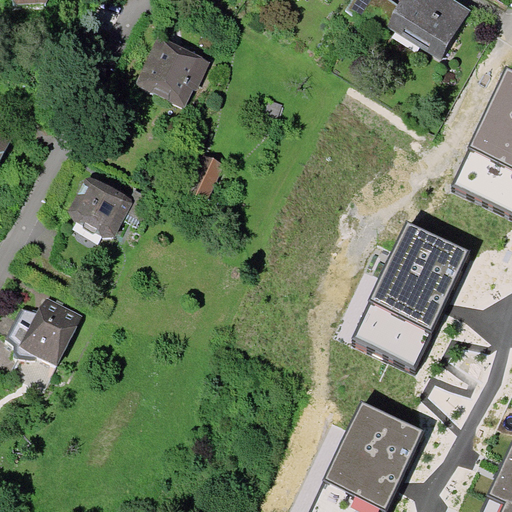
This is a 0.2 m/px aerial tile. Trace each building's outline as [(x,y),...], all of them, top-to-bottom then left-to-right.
[(12,0),(25,16),(52,14),(56,0),(12,0)] [(479,21),(443,0),(414,0),(395,33),(451,67),(479,21)] [(210,69),(159,45),(137,93),(188,117),(210,69)] [(511,73),(508,71),(452,191),(511,219),(511,73)] [(0,182),(16,148),(0,140),(0,182)] [(225,173),(201,163),(187,201),(211,210),(225,173)] [(135,206),(89,181),(68,220),(113,245),(135,206)] [(471,255),(408,226),(352,346),(415,375),(471,255)] [(87,325),(48,304),(22,350),(61,372),(87,325)] [(389,511),(425,436),(362,407),(312,511),(389,511)] [(511,511),(511,447),(481,511),(511,511)]
